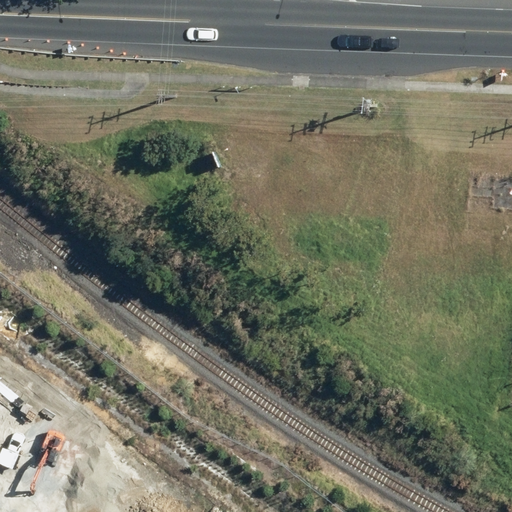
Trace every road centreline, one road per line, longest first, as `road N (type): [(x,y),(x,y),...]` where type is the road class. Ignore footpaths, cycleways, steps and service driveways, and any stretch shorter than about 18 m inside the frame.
road 1 (primary): [(511,32),(235,23)]
road 2 (primary): [(235,23),(0,14)]
